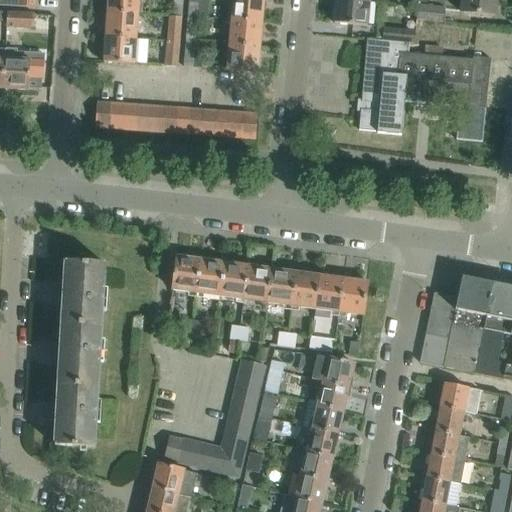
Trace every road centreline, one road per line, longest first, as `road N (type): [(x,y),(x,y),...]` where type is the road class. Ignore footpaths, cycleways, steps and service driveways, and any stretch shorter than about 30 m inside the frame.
road 1 (residential): [(370,511),(427,235)]
road 2 (residential): [(12,188),(0,443)]
road 3 (residential): [(284,216),(55,192)]
road 4 (residential): [(284,216),(304,0)]
road 5 (residential): [(67,0),(55,192)]
road 6 (residential): [(427,235),(284,216)]
road 7 (residential): [(0,461),(117,511)]
